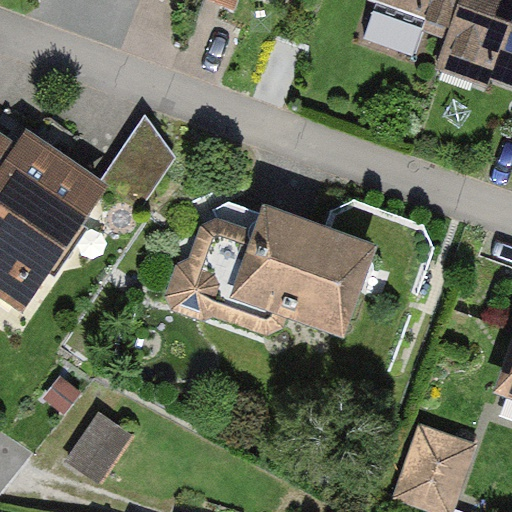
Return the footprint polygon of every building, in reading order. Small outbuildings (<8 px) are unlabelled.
[(254,0),(210,0),(249,14),(254,0)] [(404,0),(466,22),(474,0),(404,0)] [(511,0),(479,0),(454,66),(511,88),(511,0)] [(148,120),(112,177),(152,202),(188,145),(148,120)] [(0,202),(37,148),(0,123),(0,202)] [(121,184),(46,134),(37,148),(0,202),(0,295),(32,317),(121,184)] [(395,245),(275,207),(247,293),(367,331),(395,245)] [(132,436),(102,417),(72,461),(102,481),(132,436)] [(410,511),(467,511),(492,443),(425,420),(395,506),(410,511)]
